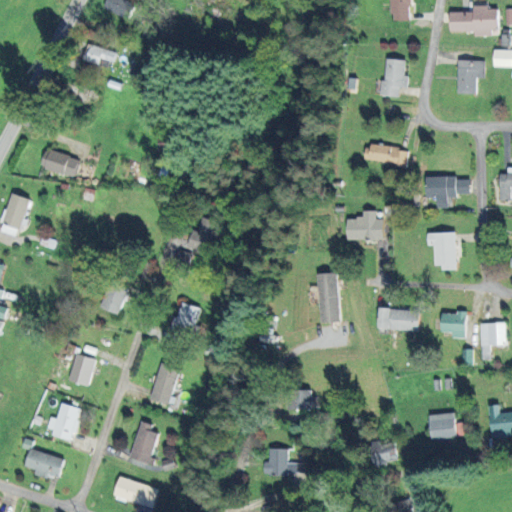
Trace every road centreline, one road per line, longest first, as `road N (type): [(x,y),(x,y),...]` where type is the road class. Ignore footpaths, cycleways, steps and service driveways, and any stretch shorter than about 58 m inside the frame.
road 1 (residential): [(0,482),(77,507),(156,260)]
road 2 (residential): [(237,511),(297,489),(471,459)]
road 3 (residential): [(511,131),(442,123),(427,103),(441,0)]
road 4 (residential): [(0,147),(77,0)]
road 5 (residential): [(230,511),(278,363)]
road 6 (residential): [(465,283),(470,130)]
road 7 (residential): [(465,283),(339,287)]
